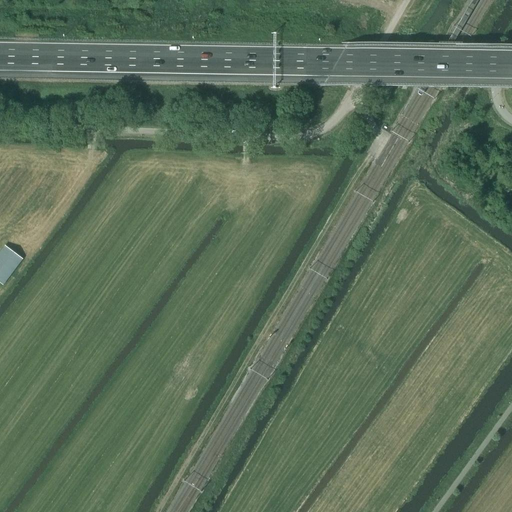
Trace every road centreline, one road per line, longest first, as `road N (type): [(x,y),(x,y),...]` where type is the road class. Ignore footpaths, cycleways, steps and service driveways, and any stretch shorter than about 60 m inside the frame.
road 1 (motorway): [(0,57),(511,66)]
road 2 (unclassified): [(0,125),(299,138),(345,108),(409,0)]
